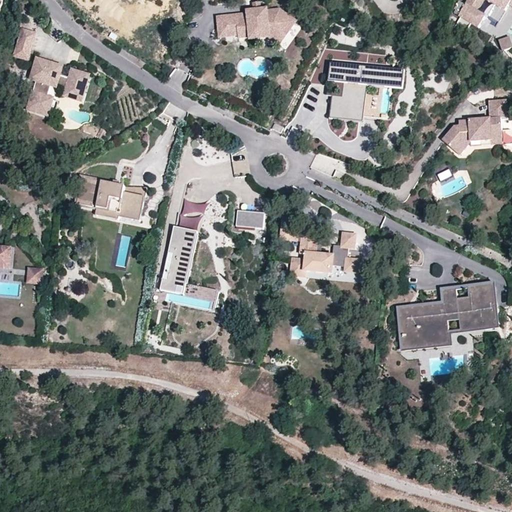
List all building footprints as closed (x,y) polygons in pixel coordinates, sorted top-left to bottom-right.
[(511,0),(470,0),(467,6),(460,3),(455,10),(457,11),(455,14),(461,18),(472,24),(479,28),(485,18),(488,19),(496,6),(507,12),(511,5),(511,0)] [(220,23),(220,28),(237,27),(239,35),(239,38),(252,37),(252,31),(275,29),(285,37),(296,22),(281,11),(268,13),(268,11),(249,13),(249,15),(250,19),(237,20),(237,17),(219,18),(220,23)] [(472,24),(461,18),(455,28),(466,35),(472,24)] [(237,27),(220,28),(221,37),(239,35),(237,27)] [(285,37),(275,29),(252,31),(252,37),(253,40),(270,38),(280,45),(285,37)] [(18,48),(32,52),(38,34),(23,30),(18,48)] [(507,37),(499,39),(502,48),(509,46),(507,37)] [(28,65),(32,52),(18,48),(14,61),(28,65)] [(84,99),(91,77),(73,71),(71,79),(61,76),(56,75),(59,67),(50,64),(38,61),(34,74),(40,75),(37,83),(30,105),(45,109),(49,98),(52,87),(53,85),(58,87),(68,90),(66,94),(84,99)] [(330,120),(364,124),(369,87),(377,88),(407,92),(409,74),(332,64),(329,86),(334,87),(333,97),(330,120)] [(84,99),(66,94),(65,97),(83,102),(84,99)] [(49,117),(54,100),(49,98),(45,109),(30,105),(29,110),(49,117)] [(508,102),(490,103),(491,121),(503,120),(509,120),(508,102)] [(491,121),(489,121),(485,125),(478,125),(475,122),(460,122),(460,127),(455,127),(451,132),(445,139),(452,145),(450,148),(453,151),(459,150),(463,154),(472,144),(483,143),(494,143),(494,140),(504,140),(503,120),(491,121)] [(273,129),(282,134),(284,128),(275,124),(273,129)] [(452,145),(445,139),(443,141),(450,148),(452,145)] [(440,175),(442,182),(454,177),(451,170),(440,175)] [(125,194),(126,188),(120,186),(115,185),(111,184),(83,179),(78,204),(98,209),(98,211),(109,214),(109,211),(121,213),(121,212),(143,216),(146,198),(125,194)] [(148,189),(126,188),(125,194),(146,198),(148,189)] [(183,201),(180,229),(202,231),(205,204),(183,201)] [(109,214),(98,211),(96,216),(119,221),(120,218),(141,223),(143,216),(121,212),(121,213),(109,211),(109,214)] [(266,215),(239,212),(237,227),(264,230),(266,215)] [(299,235),(300,224),(283,222),(282,240),(303,242),(303,236),(299,235)] [(187,232),(176,229),(160,300),(167,301),(168,293),(218,304),(220,293),(189,285),(185,285),(196,234),(187,232)] [(196,234),(185,285),(189,285),(200,235),(196,234)] [(302,248),(301,254),(308,255),(307,261),(294,260),(292,276),(305,278),(306,271),(331,274),(332,266),(346,268),(347,260),(348,249),(356,250),(357,236),(351,235),(351,240),(344,240),(343,248),(336,247),(334,258),(322,256),(317,256),(318,250),(302,248)] [(319,237),(303,236),(303,242),(302,248),(318,250),(318,246),(319,237)] [(0,266),(8,267),(10,248),(0,247),(0,266)] [(119,269),(120,259),(116,258),(114,272),(126,274),(127,270),(119,269)] [(347,260),(346,268),(346,273),(358,274),(360,262),(347,260)] [(42,270),(30,269),(29,281),(41,282),(42,270)] [(497,323),(494,287),(469,289),(470,299),(458,300),(445,301),(445,305),(412,308),(412,311),(400,312),(402,334),(417,333),(417,336),(448,334),(447,320),(459,319),(471,318),(472,325),(497,323)] [(444,292),(445,301),(458,300),(457,291),(449,291),(444,292)] [(471,318),(459,319),(459,331),(497,328),(497,323),(472,325),(471,318)] [(417,333),(402,334),(403,347),(449,344),(448,334),(417,336),(417,333)]
